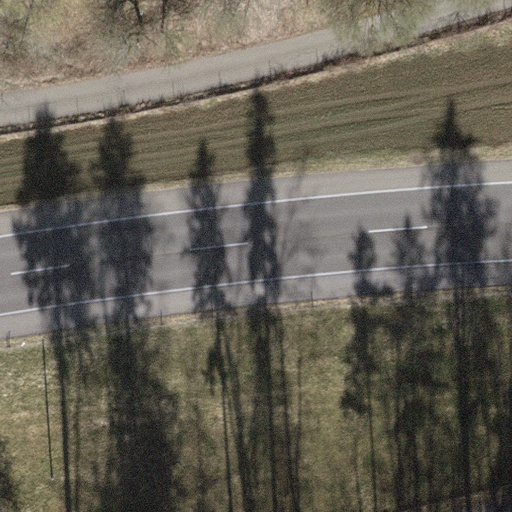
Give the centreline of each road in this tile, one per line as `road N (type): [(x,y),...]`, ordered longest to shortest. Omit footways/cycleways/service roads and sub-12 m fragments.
road 1 (trunk): [(0,276),(235,244),(511,222)]
road 2 (tertiary): [(482,0),(0,108)]
